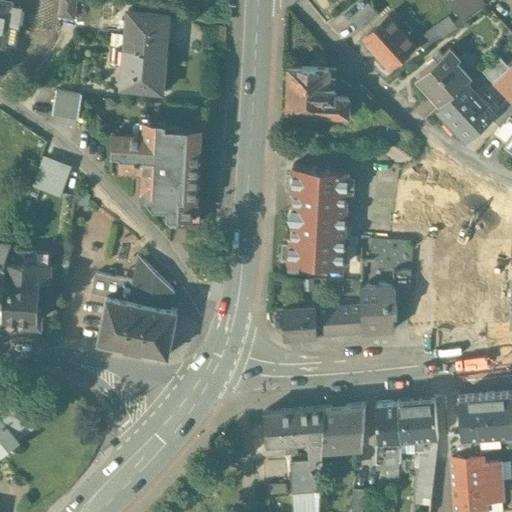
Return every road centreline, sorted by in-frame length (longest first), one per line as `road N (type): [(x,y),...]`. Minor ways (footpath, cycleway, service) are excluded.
road 1 (residential): [(234,329),(85,157),(0,94)]
road 2 (secondary): [(234,329),(256,192),(263,0)]
road 3 (residential): [(511,353),(277,371),(219,353)]
road 4 (residential): [(289,0),(403,115),(472,163),(511,179)]
road 5 (residential): [(175,422),(107,368),(0,355)]
road 6 (secondary): [(94,511),(175,422)]
